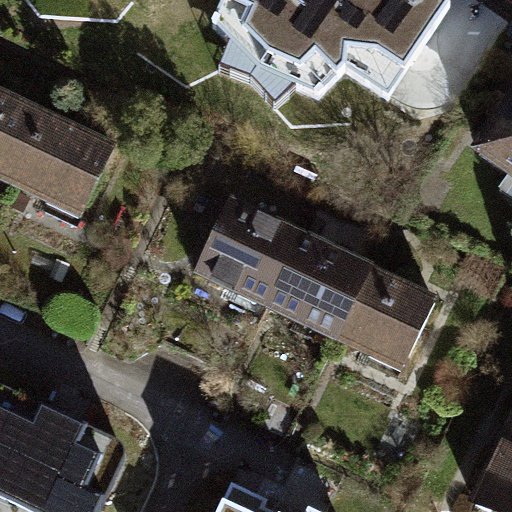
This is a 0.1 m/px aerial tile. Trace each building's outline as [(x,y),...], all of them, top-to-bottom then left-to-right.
[(227,0),(215,28),(260,75),(321,101),(347,73),(391,102),(451,9),(437,0),(227,0)] [(42,115),(0,95),(0,180),(8,185),(42,115)] [(478,154),(511,177),(511,103),(500,95),(487,114),(500,124),(478,154)] [(115,149),(42,115),(8,185),(81,219),(115,149)] [(195,275),(265,308),(297,238),(228,205),(195,275)] [(365,270),(297,238),(265,308),(332,339),(365,270)] [(438,304),(365,270),(332,339),(405,374),(438,304)] [(96,511),(133,431),(0,371),(0,511),(96,511)] [(303,396),(278,385),(261,422),(285,433),(303,396)] [(511,511),(511,430),(510,436),(475,507),(486,511),(511,511)] [(299,511),(238,483),(223,511),(334,511),(314,502),(308,511),(299,511)]
